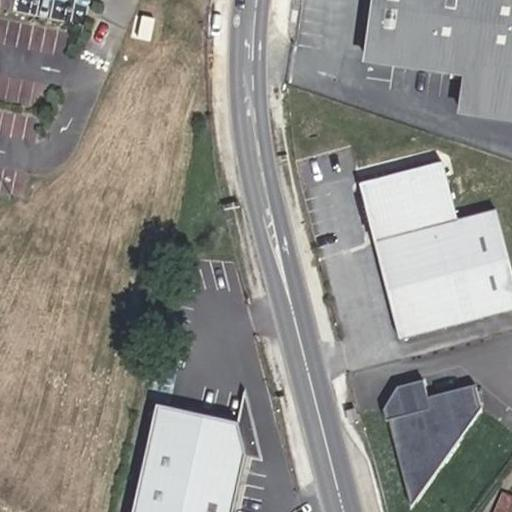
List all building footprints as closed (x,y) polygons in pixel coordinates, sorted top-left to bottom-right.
[(511,0),(374,0),(364,68),(463,83),(457,121),(511,128),(511,0)] [(459,215),(444,157),(362,178),(401,333),(511,305),(511,262),(497,206),(459,215)] [(399,382),(383,407),(413,510),(481,406),(474,381),(429,393),(424,375),(399,382)] [(231,511),(243,458),(258,462),(241,396),(234,424),(154,406),(129,511),(231,511)] [(491,511),(511,511),(511,501),(499,495),(491,511)]
